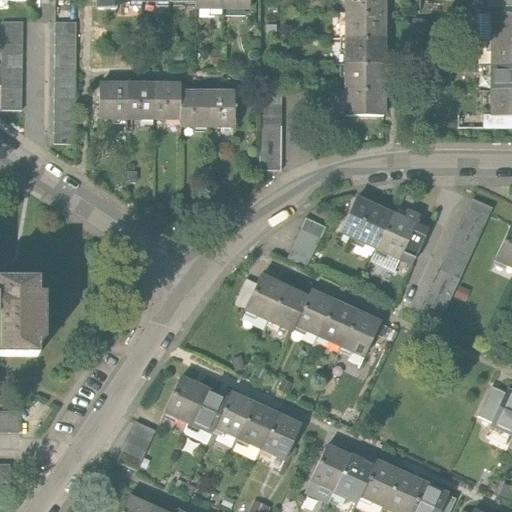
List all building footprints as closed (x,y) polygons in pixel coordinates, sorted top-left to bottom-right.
[(141,2),(140,0),(97,0),(98,11),(115,10),(115,2),(141,2)] [(222,10),(221,0),(194,0),(195,2),(195,9),(222,10)] [(247,10),(247,0),(221,0),(222,10),(247,10)] [(344,0),(345,16),(384,17),(384,0),(344,0)] [(511,0),(483,0),(483,17),(491,17),(511,16),(511,0)] [(411,3),(404,9),(410,15),(416,8),(411,3)] [(384,42),(384,17),(345,16),(345,42),(384,42)] [(511,16),(491,17),(490,42),(511,42),(511,16)] [(427,22),(412,21),(412,35),(426,35),(427,22)] [(0,23),(0,113),(20,113),(21,24),(0,23)] [(75,24),(53,25),(52,147),(73,147),(75,24)] [(428,41),(412,42),(412,54),(428,54),(428,41)] [(383,67),(384,42),(345,42),(344,67),(383,67)] [(490,68),(511,67),(511,42),(490,42),(490,68)] [(344,67),(344,92),(383,93),(383,67),(344,67)] [(511,67),(490,68),(490,93),(511,93),(511,67)] [(277,78),(266,78),(266,91),(277,91),(277,78)] [(126,120),(126,87),(98,87),(98,120),(126,120)] [(153,121),(152,87),(126,87),(126,120),(153,121)] [(179,93),(179,88),(152,87),(153,121),(179,121),(179,93)] [(383,93),(344,92),(344,118),(383,118),(383,93)] [(206,128),(207,94),(179,93),(179,121),(179,127),(206,128)] [(511,118),(511,93),(490,93),(489,117),(489,118),(511,118)] [(231,105),(232,95),(207,94),(206,128),(232,128),(231,105)] [(281,97),(260,96),(259,174),(280,174),(281,97)] [(489,117),(482,117),(482,130),(511,130),(511,118),(489,118),(489,117)] [(471,202),(418,315),(439,324),(491,212),(471,202)] [(374,252),(389,217),(356,203),(340,236),(374,252)] [(426,234),(413,228),(417,220),(404,214),(400,223),(389,217),(374,252),(410,267),(426,234)] [(303,220),(285,260),(305,270),(324,229),(303,220)] [(511,229),(508,228),(490,265),(511,274),(511,229)] [(282,289),(259,278),(254,287),(243,312),(242,314),(266,325),(282,289)] [(244,283),(233,307),(243,312),(254,287),(244,283)] [(0,361),(37,361),(37,346),(43,346),(42,300),(37,301),(37,284),(0,284),(0,361)] [(306,299),(282,289),(266,325),(289,335),(292,330),(306,299)] [(332,303),(309,293),(306,299),(292,330),(315,340),(332,303)] [(355,314),(332,303),(315,340),(338,351),(355,314)] [(378,325),(355,314),(338,351),(361,362),(378,325)] [(202,392),(179,381),(174,390),(163,416),(186,427),(202,392)] [(511,395),(505,392),(503,395),(490,389),(476,419),(489,425),(488,428),(511,438),(511,395)] [(226,403),(202,392),(186,427),(209,438),(212,430),(226,403)] [(252,406),(229,396),(226,403),(212,430),(235,442),(252,406)] [(275,417),(252,406),(235,442),(258,453),(275,417)] [(19,415),(0,414),(0,433),(20,434),(19,415)] [(298,428),(275,417),(258,453),(282,464),(298,428)] [(133,424),(114,464),(135,474),(154,434),(133,424)] [(349,460),(325,449),(309,483),(332,494),(349,460)] [(372,470),(349,460),(332,494),(355,505),(359,498),(372,470)] [(398,474),(375,464),(372,470),(359,498),(381,509),(398,474)] [(408,511),(421,485),(398,474),(381,509),(387,511),(408,511)] [(449,511),(455,502),(421,485),(408,511),(449,511)] [(148,511),(149,511),(126,500),(121,510),(120,511),(148,511)]
